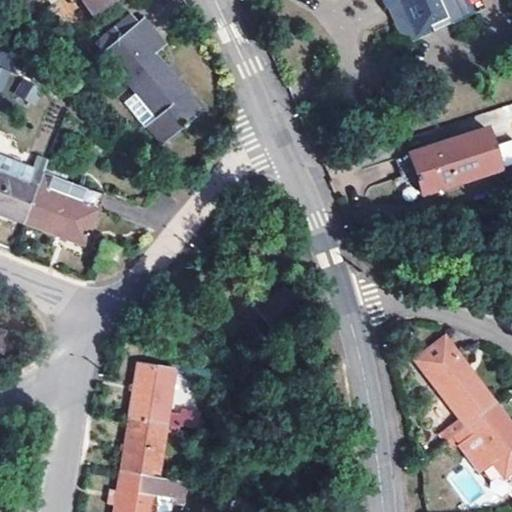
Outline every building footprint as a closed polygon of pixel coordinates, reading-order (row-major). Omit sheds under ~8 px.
[(75,0),(89,21),(120,0),(75,0)] [(379,0),(385,12),(391,9),(387,0),(379,0)] [(387,0),(391,9),(407,42),(414,39),(396,0),(387,0)] [(396,0),(414,39),(468,13),(462,0),(396,0)] [(477,0),(462,0),(468,13),(481,8),(477,0)] [(169,49),(148,24),(143,29),(132,16),(97,46),(140,96),(130,104),(165,144),(203,111),(158,59),(169,49)] [(0,97),(8,77),(0,73),(0,97)] [(34,104),(41,85),(20,78),(14,97),(34,104)] [(501,173),(488,133),(410,159),(424,199),(501,173)] [(505,165),(511,163),(511,140),(501,142),(505,165)] [(43,176),(48,164),(39,160),(34,173),(0,160),(0,216),(25,226),(43,176)] [(43,176),(25,226),(85,249),(103,198),(43,176)] [(111,273),(119,252),(102,245),(94,266),(111,273)] [(297,322),(302,318),(285,294),(259,312),(274,333),(295,320),(297,322)] [(446,431),(452,439),(454,437),(497,404),(460,354),(430,376),(461,420),(446,431)] [(178,419),(168,418),(175,372),(138,366),(129,421),(166,426),(180,429),(197,431),(199,418),(180,414),(178,419)] [(511,424),(497,404),(454,437),(479,470),(490,463),(504,480),(511,473),(511,424)] [(166,426),(129,421),(126,445),(121,475),(158,480),(165,434),(166,426)] [(166,426),(165,434),(178,437),(180,429),(166,426)] [(170,511),(172,505),(181,507),(185,484),(158,480),(121,475),(115,511),(170,511)]
